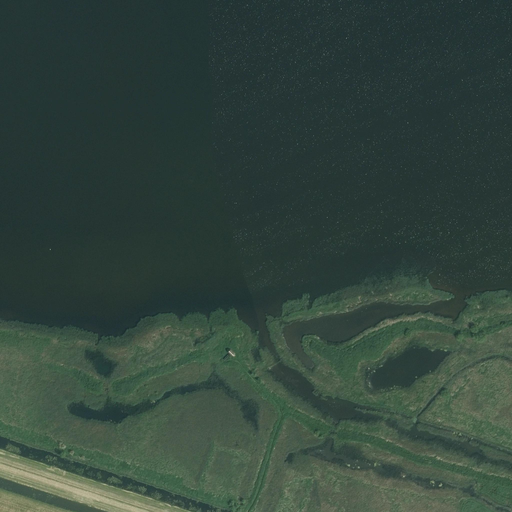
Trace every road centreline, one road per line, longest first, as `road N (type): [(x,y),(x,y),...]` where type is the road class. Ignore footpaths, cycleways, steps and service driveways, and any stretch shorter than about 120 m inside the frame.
road 1 (track): [(47,363),(113,388),(232,346),(282,410)]
road 2 (track): [(282,410),(511,484)]
road 3 (track): [(511,322),(462,333),(404,328),(346,354),(309,343)]
